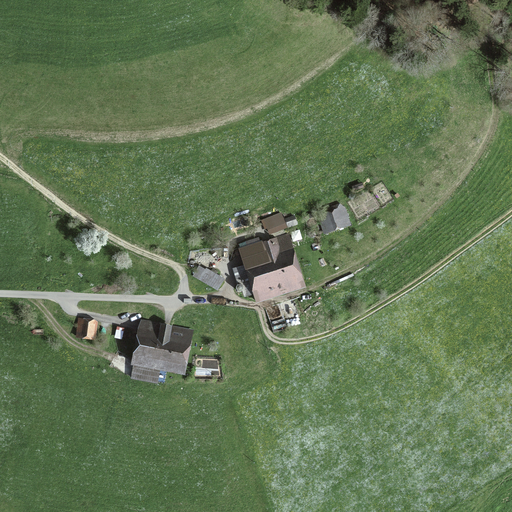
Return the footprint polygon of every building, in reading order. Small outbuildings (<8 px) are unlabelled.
[(338,201),(323,206),(319,214),(325,232),(351,223),(345,207),(338,201)] [(282,211),(264,217),(269,232),(288,225),(282,211)] [(274,239),(241,250),(246,266),(236,269),(240,282),(242,282),(246,294),(254,291),(255,295),(299,282),(288,248),(292,247),(288,234),(274,238),(274,239)] [(207,268),(201,278),(217,288),(223,278),(207,268)] [(96,321),(78,318),(75,334),(93,337),(96,321)] [(165,383),(167,370),(180,372),(187,339),(190,339),(192,330),(142,320),(131,376),(165,383)]
